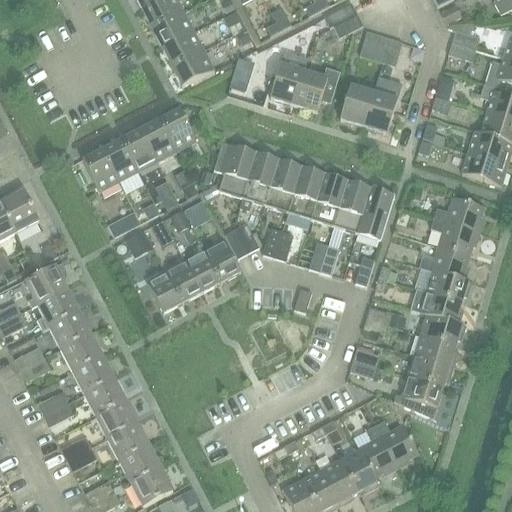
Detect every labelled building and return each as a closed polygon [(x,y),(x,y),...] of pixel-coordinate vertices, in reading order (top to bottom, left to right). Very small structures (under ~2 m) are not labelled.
[(133,0),(141,13),(166,0),(133,0)] [(177,0),(166,0),(141,13),(151,32),(185,15),(177,0)] [(237,0),(242,8),(257,0),(237,0)] [(314,0),(313,1),(316,5),(315,6),(320,15),(330,10),(324,0),(314,0)] [(430,0),(437,11),(458,0),(430,0)] [(511,0),(494,0),(496,4),(494,5),(501,19),(511,13),(511,0)] [(230,2),(221,6),(227,17),(235,12),(230,2)] [(304,12),(309,20),(320,15),(315,6),(304,12)] [(351,7),(324,21),(330,32),(333,30),(357,18),(351,7)] [(441,17),(446,28),(461,21),(455,10),(441,17)] [(279,14),(271,18),(276,26),(281,35),(291,29),(287,21),(283,12),(279,14)] [(151,32),(161,53),(195,35),(185,15),(151,32)] [(237,15),(224,21),(229,30),(242,23),(237,15)] [(357,18),(333,30),(339,42),(363,30),(357,18)] [(266,32),(270,40),(281,35),(276,26),(266,32)] [(448,30),(448,31),(456,34),(472,39),(476,27),(468,28),(449,28),(448,30)] [(246,33),(237,37),(243,48),(252,43),(246,33)] [(455,35),(452,47),(476,54),(480,41),(472,39),(456,34),(455,35)] [(195,35),(161,53),(162,55),(171,71),(205,54),(195,35)] [(359,59),(383,67),(390,42),(367,35),(359,59)] [(511,41),(510,41),(503,62),(511,65),(511,41)] [(390,42),(383,67),(395,70),(402,46),(390,42)] [(452,47),(448,58),(472,66),(476,54),(452,47)] [(205,54),(171,71),(172,72),(181,91),(215,74),(206,55),(205,54)] [(236,74),(231,90),(245,95),(255,66),(240,61),(237,69),(236,74)] [(486,87),(485,88),(505,94),(505,93),(507,87),(511,88),(511,65),(503,62),(502,69),(492,65),(486,87)] [(270,102),(294,109),(304,75),(281,68),(270,102)] [(304,75),(294,109),(317,117),(321,105),(331,108),(340,76),(326,71),(323,81),(304,75)] [(439,87),(436,99),(445,102),(448,90),(439,87)] [(489,105),(486,117),(511,124),(511,101),(495,96),(497,92),(484,88),(480,102),(489,105)] [(340,123),(364,131),(374,97),(351,89),(340,123)] [(374,97),(364,131),(387,138),(394,117),(398,104),(374,97)] [(435,101),(431,113),(440,116),(444,104),(435,101)] [(160,123),(177,156),(196,146),(193,140),(197,137),(193,129),(189,131),(179,113),(160,123)] [(511,124),(486,117),(479,136),(479,137),(511,147),(511,124)] [(141,133),(158,166),(177,156),(160,123),(141,133)] [(427,129),(423,143),(433,146),(437,132),(427,129)] [(122,143),(139,176),(158,166),(141,133),(122,143)] [(474,135),(467,157),(507,169),(511,154),(511,147),(479,137),(479,136),(474,135)] [(102,153),(119,187),(139,176),(122,143),(102,153)] [(429,160),(432,148),(422,145),(419,157),(429,160)] [(218,196),(242,203),(256,157),(222,146),(213,174),(224,177),(219,194),(218,196)] [(102,153),(82,163),(100,197),(112,190),(119,187),(102,153)] [(256,157),(242,203),(239,212),(248,215),(251,206),(265,210),(279,164),(256,157)] [(501,190),(507,169),(467,157),(461,178),(501,190)] [(279,164),(265,210),(288,217),(302,171),(279,164)] [(302,171),(288,217),(289,217),(286,227),(308,235),(312,224),(325,178),(302,171)] [(204,173),(200,186),(208,189),(212,176),(204,173)] [(82,174),(74,178),(80,189),(88,185),(82,174)] [(325,178),(312,224),(334,231),(348,185),(325,178)] [(180,189),(179,189),(187,203),(198,197),(190,183),(180,189)] [(348,185),(334,231),(356,238),(370,192),(348,185)] [(215,188),(202,196),(208,207),(218,200),(218,196),(219,194),(215,188)] [(370,192),(356,238),(380,245),(395,199),(370,192)] [(0,207),(16,238),(40,225),(24,195),(0,207)] [(173,196),(161,202),(167,214),(179,207),(178,207),(173,196)] [(437,213),(434,223),(479,238),(484,223),(481,222),(484,212),(452,202),(447,216),(437,213)] [(0,246),(16,238),(0,207),(0,246)] [(195,208),(184,214),(188,222),(199,216),(195,208)] [(154,209),(144,214),(149,223),(158,218),(154,209)] [(183,213),(171,220),(178,234),(190,228),(183,214),(183,213)] [(136,219),(124,225),(129,234),(140,228),(136,219)] [(434,223),(430,233),(441,237),(437,249),(437,251),(469,261),(469,259),(472,250),(475,251),(476,249),(479,238),(434,223)] [(163,225),(151,231),(158,244),(170,238),(163,225)] [(235,233),(248,258),(259,252),(246,227),(235,233)] [(270,232),(264,254),(263,259),(274,262),(282,236),(270,232)] [(238,263),(248,258),(235,233),(225,238),(238,263)] [(144,234),(126,244),(135,262),(153,252),(144,235),(144,234)] [(282,236),(274,262),(286,266),(294,239),(282,236)] [(204,256),(220,287),(240,277),(224,245),(204,256)] [(316,246),(308,273),(320,276),(328,250),(316,246)] [(41,252),(48,266),(58,260),(51,247),(41,252)] [(328,250),(320,276),(332,280),(340,254),(328,250)] [(422,260),(419,272),(420,273),(431,276),(431,275),(465,285),(465,284),(469,271),(466,270),(469,261),(437,251),(434,261),(433,264),(422,260)] [(0,256),(0,272),(0,273),(10,269),(3,255),(0,256)] [(184,266),(201,298),(220,287),(204,256),(184,266)] [(363,260),(355,287),(366,291),(374,264),(363,260)] [(165,276),(182,308),(201,298),(184,266),(165,276)] [(25,286),(33,302),(29,305),(32,312),(67,293),(63,286),(67,278),(62,267),(25,286)] [(0,273),(7,287),(17,282),(10,269),(0,273)] [(382,270),(379,281),(387,284),(395,287),(398,277),(390,274),(391,273),(382,270)] [(431,276),(425,295),(462,306),(463,300),(467,301),(472,287),(465,284),(465,285),(431,275),(431,276)] [(163,318),(182,308),(165,276),(146,286),(163,318)] [(379,281),(375,293),(383,296),(387,284),(379,281)] [(410,314),(418,317),(425,319),(426,319),(459,329),(459,328),(463,314),(459,313),(462,306),(425,295),(417,292),(410,314)] [(37,310),(43,322),(38,325),(43,335),(79,315),(67,293),(32,312),(33,313),(37,310)] [(300,293),(294,314),(305,317),(312,296),(300,293)] [(0,329),(21,318),(15,307),(0,314),(0,329)] [(369,311),(366,323),(389,330),(393,318),(369,311)] [(79,315),(43,335),(44,336),(49,333),(60,353),(90,337),(79,315)] [(393,318),(389,330),(402,334),(406,321),(393,317),(393,318)] [(21,318),(0,329),(0,336),(3,342),(11,338),(19,334),(27,330),(21,318)] [(425,319),(419,339),(455,350),(457,344),(461,345),(465,330),(459,328),(459,329),(426,319),(425,319)] [(366,323),(362,334),(385,342),(389,330),(366,323)] [(60,353),(72,376),(102,360),(90,337),(60,353)] [(419,339),(413,359),(453,372),(457,357),(453,356),(455,350),(419,339)] [(39,351),(14,364),(20,375),(44,362),(39,351)] [(357,353),(353,365),(376,371),(380,360),(357,353)] [(413,359),(406,380),(443,391),(445,385),(448,386),(453,372),(413,359)] [(72,376),(84,399),(114,382),(102,360),(72,376)] [(44,362),(20,375),(26,387),(50,374),(44,362)] [(353,365),(350,376),(373,383),(376,371),(353,365)] [(441,397),(443,391),(406,380),(400,400),(396,399),(394,406),(436,425),(445,399),(441,397)] [(84,399),(95,420),(125,404),(114,382),(84,399)] [(62,396),(37,409),(43,420),(68,407),(62,396)] [(95,420),(107,442),(137,426),(125,404),(95,420)] [(68,407),(43,420),(49,431),(74,419),(68,407)] [(322,430),(326,438),(337,433),(333,425),(322,430)] [(359,451),(374,481),(382,477),(384,480),(411,466),(409,463),(418,458),(403,428),(390,434),(385,425),(365,435),(370,445),(359,451)] [(107,442),(118,465),(149,449),(137,426),(107,442)] [(315,444),(326,438),(322,430),(311,436),(315,444)] [(85,440),(61,453),(67,464),(91,451),(85,440)] [(284,451),(288,459),(299,453),(294,445),(284,451)] [(118,465),(130,488),(160,471),(149,449),(118,465)] [(91,451),(67,464),(73,476),(97,463),(91,451)] [(277,464),(288,459),(284,451),(273,456),(277,464)] [(339,464),(357,497),(363,494),(365,497),(379,490),(374,481),(359,451),(356,453),(357,455),(339,464)] [(320,474),(340,511),(354,504),(352,500),(357,497),(339,464),(320,474)] [(130,488),(143,511),(173,496),(160,471),(130,488)] [(272,473),(265,476),(272,488),(278,485),(272,473)] [(301,484),(315,511),(337,511),(340,511),(320,474),(301,484)] [(315,511),(301,484),(282,493),(291,511),(315,511)] [(109,485),(84,498),(90,509),(123,491),(122,488),(113,493),(109,485)] [(123,491),(90,509),(91,511),(113,511),(120,508),(115,498),(124,493),(123,491)] [(193,492),(183,497),(188,507),(198,502),(193,492)]
